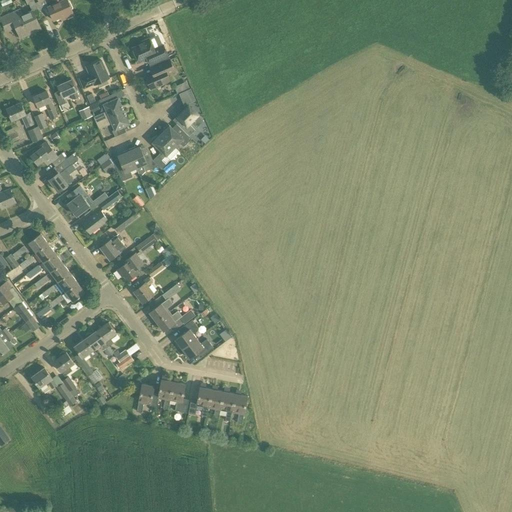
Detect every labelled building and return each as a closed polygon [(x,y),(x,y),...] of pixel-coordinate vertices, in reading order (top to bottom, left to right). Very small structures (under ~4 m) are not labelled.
[(63,0),(62,1),(61,0),(53,0),(55,4),(48,7),(54,20),(64,16),(65,18),(73,15),(66,0),(63,0)] [(41,29),(33,11),(38,9),(34,1),(29,3),(32,11),(21,16),(19,10),(0,18),(5,28),(14,24),(18,34),(32,28),(34,32),(41,29)] [(153,49),(149,39),(139,43),(140,45),(133,48),(139,62),(147,58),(150,65),(168,57),(163,45),(153,49)] [(152,74),(145,77),(151,89),(170,81),(167,75),(175,71),(169,59),(150,68),(152,74)] [(83,89),(94,85),(109,79),(101,60),(86,67),(89,74),(79,78),(83,89)] [(82,105),(76,91),(72,80),(58,86),(62,97),(71,93),(77,107),(82,105)] [(175,86),(177,91),(190,85),(188,80),(175,86)] [(179,93),(184,105),(196,100),(191,88),(179,93)] [(57,117),(50,101),(51,101),(47,91),(34,97),(38,107),(38,106),(40,111),(47,108),(52,119),(57,117)] [(92,92),(86,95),(89,102),(96,99),(92,92)] [(96,123),(123,111),(118,99),(112,101),(110,95),(99,100),(102,106),(104,105),(107,111),(93,117),(96,123)] [(25,114),(20,103),(7,109),(12,121),(22,117),(27,128),(33,125),(28,113),(25,114)] [(89,106),(83,109),(87,118),(93,116),(89,106)] [(191,109),(189,106),(178,117),(182,121),(178,125),(183,130),(189,136),(191,139),(197,145),(200,142),(192,133),(197,128),(191,121),(197,115),(195,113),(196,112),(192,108),(191,109)] [(123,111),(96,123),(99,130),(112,124),(115,130),(112,131),(115,137),(126,132),(123,127),(129,124),(123,111)] [(42,113),(34,116),(40,129),(47,126),(42,113)] [(189,136),(183,130),(179,135),(168,124),(164,129),(165,130),(161,134),(174,147),(179,143),(183,147),(191,139),(189,136)] [(33,143),(43,138),(38,126),(28,131),(33,143)] [(11,143),(20,140),(17,133),(8,137),(11,143)] [(161,160),(174,147),(161,134),(157,138),(156,137),(150,141),(161,152),(153,160),(159,166),(162,169),(166,164),(161,160)] [(55,167),(66,159),(62,153),(58,156),(46,141),(40,145),(42,147),(31,156),(38,165),(44,160),(47,165),(51,161),(55,167)] [(142,175),(145,172),(159,166),(153,160),(152,159),(150,154),(144,157),(139,147),(135,149),(134,147),(128,150),(136,168),(139,176),(142,175)] [(129,170),(136,168),(128,150),(123,152),(122,155),(118,156),(122,166),(116,169),(122,181),(132,177),(129,170)] [(55,167),(54,168),(58,173),(49,180),(58,192),(68,185),(62,178),(69,173),(76,183),(85,176),(81,171),(78,174),(74,169),(76,168),(72,163),(70,165),(66,159),(55,167)] [(112,174),(117,171),(115,166),(109,159),(101,165),(106,173),(109,171),(112,174)] [(2,192),(0,186),(0,205),(1,209),(16,202),(10,189),(2,192)] [(77,216),(89,206),(82,197),(86,193),(80,186),(67,196),(71,201),(67,204),(77,216)] [(104,210),(123,196),(122,196),(127,192),(123,186),(118,190),(118,191),(100,205),(104,210)] [(120,232),(138,219),(136,218),(138,216),(137,214),(142,210),(138,207),(114,227),(118,232),(119,231),(120,232)] [(108,220),(101,212),(96,215),(95,213),(82,223),(90,234),(108,220)] [(36,252),(48,244),(40,233),(28,242),(36,252)] [(110,260),(126,247),(117,235),(100,247),(110,260)] [(141,253),(156,242),(154,239),(151,236),(136,247),(141,253)] [(43,262),(55,253),(48,244),(36,252),(43,262)] [(16,259),(27,250),(24,246),(12,254),(16,259)] [(51,272),(62,263),(55,253),(43,262),(51,272)] [(139,276),(148,270),(135,253),(127,260),(128,262),(117,270),(122,276),(123,276),(127,281),(137,273),(139,276)] [(14,269),(19,265),(11,254),(6,258),(14,269)] [(23,269),(34,260),(31,256),(20,264),(20,265),(8,274),(11,278),(20,270),(19,269),(22,267),(23,269)] [(147,272),(151,277),(164,267),(160,262),(147,272)] [(58,282),(70,273),(62,263),(51,272),(58,282)] [(30,278),(42,270),(38,265),(27,274),(30,278)] [(65,292),(77,283),(70,273),(58,282),(65,292)] [(38,288),(49,280),(46,275),(34,284),(38,288)] [(142,303),(154,294),(148,286),(153,282),(149,277),(141,283),(142,285),(133,291),(142,303)] [(0,296),(9,290),(12,287),(7,281),(0,286),(0,296)] [(77,283),(65,292),(73,302),(85,293),(77,283)] [(156,322),(169,312),(167,308),(173,304),(169,298),(181,290),(177,284),(162,295),(166,300),(149,312),(156,322)] [(45,298),(56,289),(53,285),(42,293),(45,298)] [(14,296),(9,290),(0,296),(0,302),(0,303),(2,305),(14,296)] [(52,308),(64,299),(60,295),(49,303),(52,308)] [(25,321),(32,316),(22,302),(13,308),(17,313),(19,312),(25,321)] [(40,317),(50,310),(47,306),(37,314),(40,317)] [(169,312),(156,322),(163,331),(179,318),(184,324),(195,315),(191,309),(182,316),(178,311),(172,315),(169,312)] [(39,327),(32,316),(25,321),(33,331),(39,327)] [(182,349),(196,338),(192,333),(199,328),(192,319),(182,327),(185,332),(175,339),(182,349)] [(108,322),(97,330),(108,347),(109,346),(110,345),(114,343),(110,338),(116,333),(108,322)] [(0,339),(9,333),(6,328),(2,331),(0,328),(0,339)] [(225,329),(219,334),(225,342),(231,337),(225,329)] [(110,355),(113,353),(97,330),(91,334),(90,333),(89,333),(86,335),(86,336),(87,338),(86,338),(94,349),(99,346),(101,349),(102,348),(108,356),(110,355)] [(9,333),(0,339),(0,355),(13,346),(9,340),(13,338),(9,333)] [(98,355),(94,349),(86,338),(74,346),(82,358),(89,353),(92,358),(98,355)] [(196,338),(182,349),(189,358),(200,351),(203,355),(213,348),(207,339),(200,344),(196,338)] [(117,350),(113,353),(119,362),(120,363),(130,355),(126,350),(120,354),(117,350)] [(65,376),(72,371),(69,367),(74,363),(66,352),(65,353),(64,352),(63,352),(59,354),(59,356),(60,357),(53,361),(61,372),(62,372),(65,376)] [(120,363),(119,362),(116,364),(120,369),(133,360),(130,355),(120,363)] [(94,372),(86,361),(80,365),(88,376),(94,384),(102,378),(96,370),(94,372)] [(57,385),(52,379),(44,367),(32,377),(39,388),(40,387),(43,391),(48,387),(46,383),(47,382),(52,389),(57,385)] [(123,390),(132,384),(124,373),(117,378),(118,380),(117,382),(123,390)] [(70,406),(77,401),(74,397),(79,393),(75,387),(76,386),(69,376),(62,381),(63,383),(57,388),(70,406)] [(170,399),(173,381),(167,380),(167,378),(164,377),(165,376),(162,376),(161,379),(158,394),(158,397),(165,398),(163,408),(168,409),(170,399)] [(173,381),(170,399),(177,401),(175,410),(186,413),(189,400),(183,399),(185,384),(179,383),(179,380),(176,379),(176,378),(174,378),(173,381)] [(99,382),(95,385),(99,391),(104,388),(99,382)] [(158,397),(158,394),(153,393),(154,386),(155,382),(152,382),(152,383),(149,382),(148,385),(142,384),(138,401),(139,401),(137,411),(142,412),(144,402),(150,404),(150,406),(157,407),(158,397)] [(208,407),(212,389),(206,388),(206,385),(203,385),(203,384),(201,383),(200,387),(197,401),(191,400),(188,413),(195,414),(197,404),(203,406),(202,416),(206,416),(208,407)] [(215,408),(213,418),(218,419),(220,409),(223,391),(217,390),(218,387),(215,387),(215,386),(212,385),(212,389),(208,407),(215,408)] [(232,411),(235,394),(229,392),(230,390),(227,389),(227,388),(224,388),(223,391),(220,409),(227,410),(225,420),(230,421),(232,411)] [(232,411),(239,413),(237,423),(242,424),(244,414),(244,413),(248,414),(249,409),(245,408),(247,396),(241,395),(241,392),(238,391),(239,390),(236,390),(235,394),(232,411)] [(101,406),(106,402),(101,396),(97,399),(101,406)] [(68,405),(58,413),(61,418),(72,410),(68,405)] [(0,445),(1,446),(10,439),(0,424),(0,445)]
